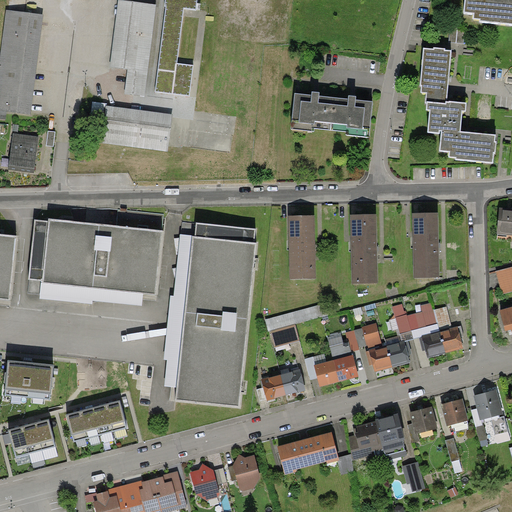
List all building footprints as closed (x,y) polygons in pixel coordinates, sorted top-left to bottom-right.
[(64,0),(15,0),(10,46),(58,52),(64,0)] [(197,11),(198,0),(164,0),(164,6),(167,6),(156,92),(190,97),(194,65),(178,63),(185,9),(197,11)] [(511,0),(464,0),(464,6),(464,14),(473,15),(473,20),(479,20),(479,24),(511,26),(511,0)] [(154,7),(119,3),(112,66),(130,68),(127,93),(144,95),(154,7)] [(466,29),(449,28),(448,43),(465,44),(466,29)] [(274,55),(214,48),(201,156),(261,163),(274,55)] [(448,102),(451,52),(445,51),(445,49),(434,49),(434,51),(423,50),(423,61),(430,61),(429,66),(422,65),(421,75),(421,87),(428,87),(427,92),(426,92),(426,95),(425,104),(433,104),(433,109),(430,109),(429,121),(428,133),(441,134),(440,151),(456,152),(456,160),(476,162),(477,155),(479,155),(482,156),(482,163),(493,163),(494,154),(496,154),(497,145),(495,145),(495,135),(460,133),(462,111),(461,111),(461,103),(448,102)] [(312,96),(295,94),(291,130),(315,132),(315,129),(346,132),(346,136),(369,138),(370,132),(372,112),(373,102),(357,100),(357,97),(349,96),(349,100),(320,97),(320,93),(313,92),(312,96)] [(172,116),(107,107),(102,142),(168,151),(172,116)] [(55,132),(49,131),(47,146),(54,147),(55,132)] [(39,137),(14,134),(9,170),(34,173),(39,137)] [(116,228),(164,233),(165,214),(119,209),(116,228)] [(511,210),(500,209),(498,233),(511,234),(511,210)] [(438,214),(414,214),(416,278),(440,277),(438,214)] [(376,215),(351,215),(353,283),(377,283),(376,215)] [(314,216),(290,216),(292,280),(315,279),(314,216)] [(116,228),(36,219),(29,280),(157,295),(164,233),(116,228)] [(196,237),(193,237),(176,401),(240,407),(257,244),(254,243),(255,230),(198,224),(196,237)] [(0,298),(11,299),(17,236),(0,234),(0,298)] [(511,266),(497,271),(501,288),(511,285),(511,266)] [(326,304),(266,319),(269,331),(276,330),(296,324),(329,316),(326,304)] [(445,307),(434,310),(438,326),(440,330),(453,327),(448,312),(446,312),(445,307)] [(511,308),(500,311),(506,330),(511,329),(511,308)] [(434,310),(418,314),(418,317),(410,319),(414,332),(438,326),(434,310)] [(406,315),(396,318),(401,334),(411,331),(406,315)] [(296,324),(276,330),(279,344),(300,338),(296,324)] [(376,324),(363,328),(368,344),(370,351),(377,348),(377,347),(382,345),(376,324)] [(462,327),(440,333),(445,353),(463,348),(460,338),(464,337),(462,327)] [(363,328),(354,331),(359,347),(368,344),(363,328)] [(440,333),(422,337),(429,357),(445,353),(440,333)] [(404,341),(387,346),(392,366),(410,362),(404,341)] [(331,347),(335,360),(340,380),(357,375),(348,342),(331,347)] [(370,351),(367,351),(370,361),(372,361),(375,371),(392,366),(387,346),(377,348),(370,351)] [(313,358),(306,360),(310,377),(317,375),(313,358)] [(23,363),(8,362),(7,373),(4,373),(4,383),(6,383),(5,396),(12,396),(12,394),(21,395),(21,398),(34,399),(34,396),(43,397),(43,399),(51,400),(52,387),(55,387),(55,378),(53,378),(54,366),(33,364),(33,361),(24,360),(23,363)] [(335,360),(316,366),(321,385),(340,380),(335,360)] [(300,371),(281,375),(287,394),(304,389),(300,371)] [(281,375),(263,380),(269,399),(287,394),(281,375)] [(269,399),(265,386),(257,388),(261,402),(269,399)] [(496,390),(476,396),(479,410),(483,422),(493,420),(492,416),(496,415),(502,413),(496,390)] [(463,399),(443,404),(449,425),(468,420),(463,399)] [(114,432),(128,429),(120,400),(107,404),(114,432)] [(101,436),(114,432),(107,404),(93,408),(101,436)] [(432,407),(411,412),(416,432),(437,427),(432,407)] [(87,440),(101,436),(93,408),(80,411),(87,440)] [(479,410),(472,412),(477,427),(484,425),(483,422),(479,410)] [(74,443),(87,440),(80,411),(66,415),(74,443)] [(492,416),(493,420),(497,436),(510,433),(505,415),(497,417),(496,415),(492,416)] [(397,416),(377,421),(386,457),(387,459),(407,453),(397,416)] [(43,450),(56,447),(49,420),(36,424),(43,450)] [(359,432),(356,433),(361,453),(373,450),(376,460),(386,457),(377,421),(358,426),(359,432)] [(29,454),(43,450),(36,424),(22,427),(29,454)] [(484,425),(477,427),(481,441),(488,439),(484,425)] [(414,426),(408,427),(412,444),(418,443),(414,426)] [(16,457),(29,454),(22,427),(9,431),(16,457)] [(331,434),(279,448),(286,471),(338,458),(331,434)] [(357,437),(349,439),(353,459),(361,457),(357,437)] [(453,440),(446,442),(451,461),(458,460),(453,440)] [(241,456),(235,465),(239,480),(241,487),(249,485),(254,487),(260,478),(253,457),(246,460),(241,456)] [(352,457),(338,460),(341,475),(355,472),(352,457)] [(235,465),(229,466),(232,481),(239,480),(235,465)] [(419,465),(405,469),(409,484),(423,479),(419,465)] [(200,471),(193,473),(198,494),(208,500),(210,495),(218,493),(216,485),(212,471),(204,466),(200,471)] [(224,483),(219,469),(212,471),(216,485),(224,483)] [(172,475),(153,480),(160,508),(161,511),(165,511),(168,511),(167,507),(178,504),(179,509),(188,507),(179,476),(172,478),(172,475)] [(136,487),(125,490),(130,511),(146,511),(147,511),(160,508),(153,480),(135,485),(136,487)] [(130,511),(125,490),(116,492),(116,490),(98,495),(102,511),(130,511)]
